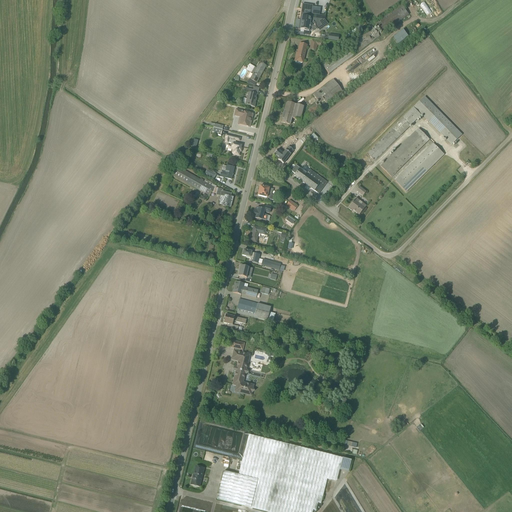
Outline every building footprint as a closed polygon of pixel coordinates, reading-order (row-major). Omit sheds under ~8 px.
[(313,6),(302,5),(299,30),(304,31),(303,35),(309,36),(309,32),(314,31),(318,30),(319,32),(327,25),(324,20),(325,17),(311,14),(313,6)] [(375,24),(383,35),(409,15),(401,5),(375,24)] [(350,44),(358,54),(379,37),(371,27),(350,44)] [(408,37),(403,30),(392,38),(397,45),(408,37)] [(321,43),(311,41),(309,50),(316,52),(317,46),(320,47),(321,43)] [(302,66),(307,46),(299,44),(297,54),(296,54),(294,62),(295,62),(295,64),(302,66)] [(346,47),(321,65),(328,75),(353,57),(346,47)] [(377,54),(357,68),(360,72),(380,58),(377,54)] [(255,84),(257,84),(266,66),(259,63),(256,68),(249,65),(246,71),(253,74),(250,80),(249,80),(246,84),(254,87),(255,84)] [(342,94),(332,81),(313,95),(319,103),(323,100),(327,105),(342,94)] [(243,99),(242,105),(254,108),(258,93),(259,89),(253,88),(252,90),(245,88),(245,87),(241,86),(240,91),(248,93),(246,100),(243,99)] [(426,97),(369,153),(377,161),(424,115),(453,144),(462,135),(426,97)] [(291,119),(300,121),(304,107),(286,103),(281,123),(290,125),(291,119)] [(302,119),(300,121),(302,124),(323,109),(319,104),(317,106),(315,104),(308,110),(309,112),(301,118),(302,119)] [(237,125),(250,128),(253,115),(242,112),(242,111),(235,110),(233,117),(239,118),(237,125)] [(419,129),(382,166),(392,176),(430,139),(419,129)] [(289,139),(293,145),(306,136),(302,130),(289,139)] [(241,139),(225,135),(224,139),(225,139),(224,143),(228,144),(226,150),(232,151),(231,155),(238,157),(241,146),(236,145),(237,142),(240,142),(241,139)] [(434,143),(396,180),(407,191),(445,154),(434,143)] [(283,164),(290,155),(284,151),(283,153),(278,149),(273,155),(278,159),(277,161),(283,164)] [(222,190),(216,188),(216,186),(205,180),(204,182),(175,166),(170,174),(166,172),(160,184),(166,188),(172,177),(204,194),(201,200),(205,202),(208,197),(209,197),(211,194),(220,196),(218,205),(230,208),(232,198),(231,197),(232,194),(221,192),(222,190)] [(220,178),(231,180),(234,168),(226,166),(226,167),(223,166),(220,178)] [(301,170),(295,166),(291,172),(295,175),(294,177),(318,195),(327,183),(309,170),(308,171),(304,167),(301,170)] [(204,174),(204,175),(213,180),(216,175),(206,170),(206,171),(202,169),(201,172),(204,174)] [(360,185),(355,191),(362,196),(367,191),(360,185)] [(273,190),(260,187),(258,196),(267,198),(267,200),(274,202),(275,197),(272,196),(273,190)] [(355,197),(348,206),(359,215),(366,206),(355,197)] [(289,201),(285,206),(294,212),(298,207),(289,201)] [(261,210),(256,208),(255,214),(253,214),(252,218),(266,222),(267,216),(264,215),(264,213),(269,214),(271,208),(262,206),(261,210)] [(253,227),(249,242),(256,243),(258,235),(265,236),(266,230),(253,227)] [(243,251),(242,256),(245,257),(245,258),(252,260),(252,263),(258,264),(260,255),(251,253),(243,251)] [(263,260),(261,266),(278,271),(280,265),(263,260)] [(252,269),(240,266),(239,273),(238,277),(245,279),(247,273),(251,274),(252,269)] [(233,293),(256,299),(258,291),(247,288),(248,285),(244,284),(244,285),(235,283),(233,293)] [(262,288),(260,294),(262,295),(268,296),(270,290),(262,288)] [(290,290),(289,294),(304,298),(305,295),(298,293),(298,292),(290,290)] [(239,299),(236,314),(273,323),(275,315),(269,313),(271,308),(266,306),(239,299)] [(246,320),(226,315),(223,324),(229,325),(228,329),(237,332),(238,327),(232,326),(233,322),(245,325),(246,320)] [(231,361),(237,362),(231,386),(236,387),(234,393),(252,397),(254,386),(244,383),(251,355),(242,353),(244,344),(232,341),(231,348),(234,349),(231,361)] [(321,504),(332,456),(248,435),(238,476),(223,472),(216,499),(267,511),(312,511),(313,510),(316,511),(318,503),(321,504)] [(351,452),(351,449),(356,450),(357,443),(344,441),(343,451),(351,452)] [(351,461),(342,459),(339,470),(348,472),(351,461)] [(199,488),(205,469),(196,466),(190,486),(199,488)]
